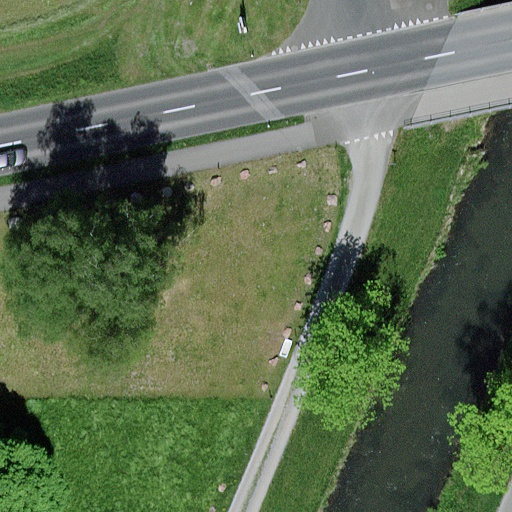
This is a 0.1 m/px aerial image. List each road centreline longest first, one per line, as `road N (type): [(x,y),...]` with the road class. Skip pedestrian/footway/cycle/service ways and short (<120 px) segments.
road 1 (track): [(423,0),(378,70),(344,280),(241,511)]
road 2 (secondary): [(0,148),(511,39)]
